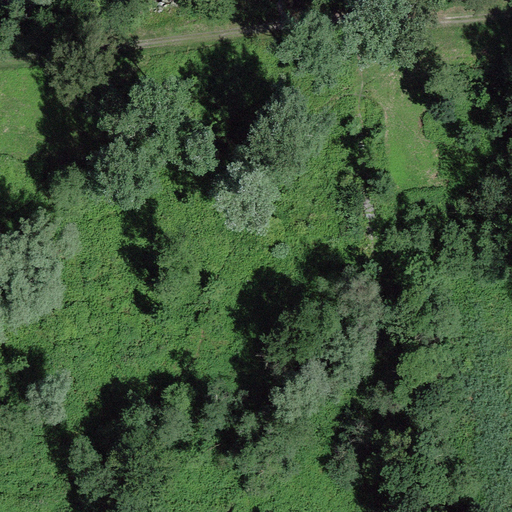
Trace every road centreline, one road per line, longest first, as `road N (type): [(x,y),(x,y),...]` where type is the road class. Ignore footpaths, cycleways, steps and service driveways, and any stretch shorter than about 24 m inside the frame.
road 1 (track): [(407,511),(358,21)]
road 2 (track): [(358,21),(0,57)]
road 3 (track): [(358,21),(511,7)]
